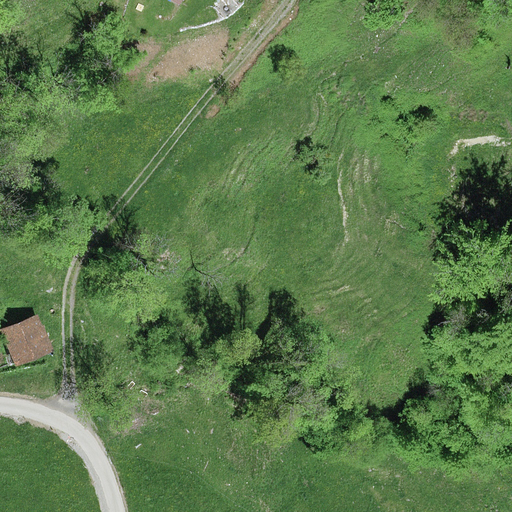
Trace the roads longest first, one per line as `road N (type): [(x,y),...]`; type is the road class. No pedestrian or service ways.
road 1 (track): [(69,428),(70,272),(285,0)]
road 2 (track): [(0,405),(57,419),(92,444),(115,511)]
